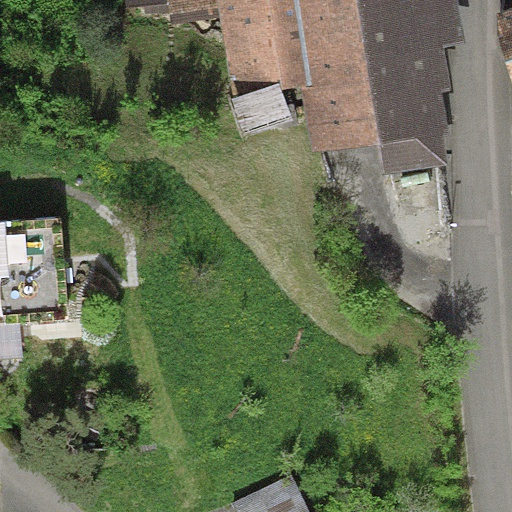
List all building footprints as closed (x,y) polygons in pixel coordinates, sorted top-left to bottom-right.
[(217,0),(125,0),(127,15),(169,12),(170,23),(220,17),(217,0)] [(233,95),(304,86),(291,0),(217,0),(220,17),(233,95)] [(291,0),(304,86),(313,152),(379,143),(382,175),(448,161),(445,139),(451,137),(443,93),(453,91),(445,47),(466,44),(458,0),(291,0)] [(511,7),(497,13),(497,36),(511,82),(511,7)] [(61,216),(0,221),(0,323),(20,321),(69,318),(61,216)] [(0,357),(24,355),(20,321),(0,323),(0,357)] [(310,511),(292,474),(231,504),(235,511),(310,511)]
